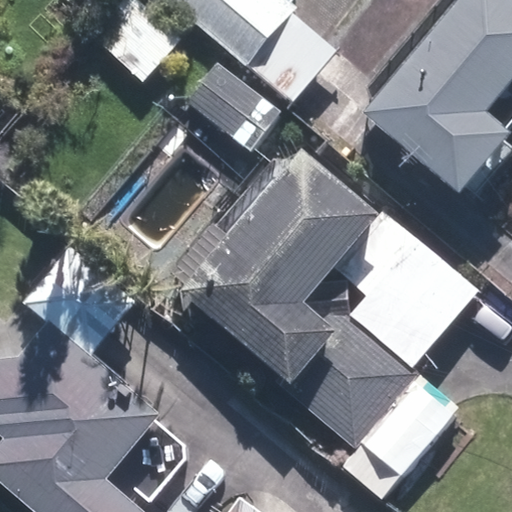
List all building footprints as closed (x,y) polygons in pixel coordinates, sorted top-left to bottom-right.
[(137,0),(100,43),(156,93),(195,51),(138,0),(137,0)] [(169,0),(169,1),(305,112),(349,58),(305,21),(309,17),(288,0),(169,0)] [(391,132),(491,214),(511,188),(511,0),(499,0),(494,7),(475,4),(389,107),(397,125),(391,132)] [(179,98),(265,160),(295,120),(208,57),(179,98)] [(276,381),(355,446),(416,374),(410,369),(475,292),(379,212),(302,147),(228,235),(214,223),(175,269),(189,281),(181,291),(281,375),(276,381)] [(0,442),(0,475),(42,511),(147,511),(124,492),(178,431),(105,366),(153,312),(88,256),(38,313),(62,334),(34,366),(9,367),(0,377),(0,413),(14,426),(0,442)]
